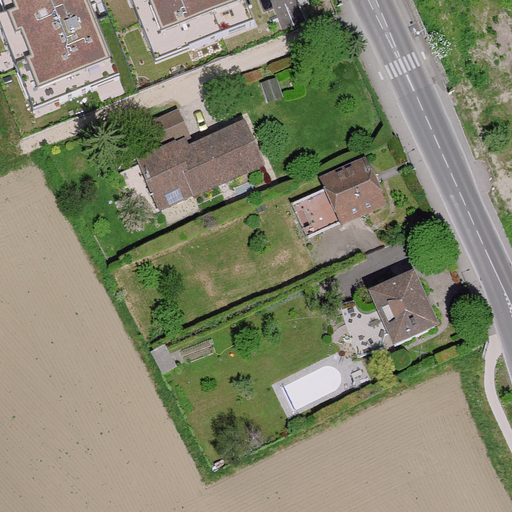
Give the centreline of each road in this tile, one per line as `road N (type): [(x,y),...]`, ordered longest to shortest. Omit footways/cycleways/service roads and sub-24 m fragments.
road 1 (track): [(377,9),(55,138)]
road 2 (primary): [(511,305),(373,0)]
